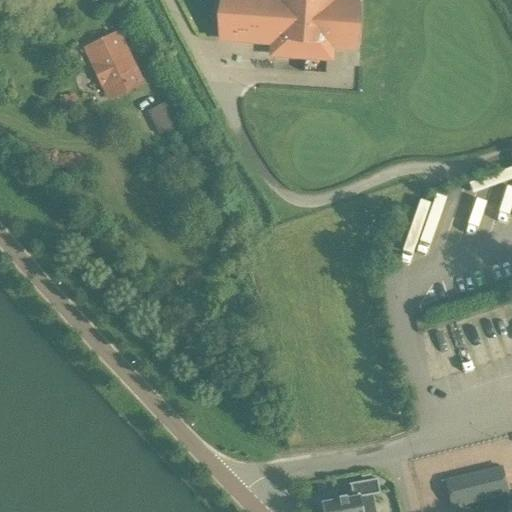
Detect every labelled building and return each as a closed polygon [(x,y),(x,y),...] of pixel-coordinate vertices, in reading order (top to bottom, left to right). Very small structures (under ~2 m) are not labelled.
[(277,42),(276,54),(329,58),(330,46),(356,48),(359,7),(333,5),(332,0),(279,0),(280,2),(255,0),(222,0),(220,38),(277,42)] [(144,83),(120,31),(98,42),(106,59),(97,63),(107,85),(111,83),(117,96),(144,83)] [(148,113),(159,137),(180,126),(168,102),(148,113)] [(502,468),(447,480),(453,507),(467,504),(508,496),(502,468)] [(350,486),(352,500),(323,506),(324,511),(376,511),(373,497),(380,495),(378,481),(350,486)]
